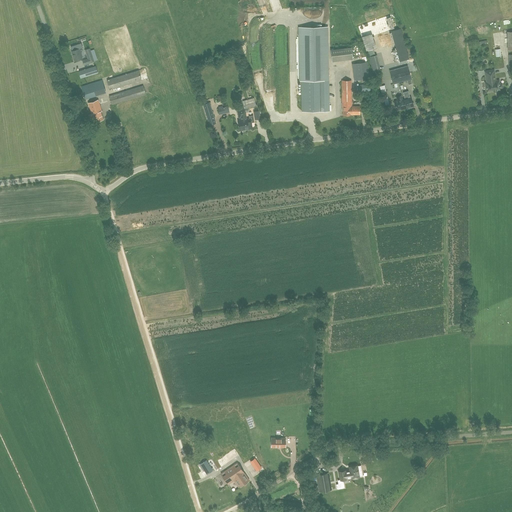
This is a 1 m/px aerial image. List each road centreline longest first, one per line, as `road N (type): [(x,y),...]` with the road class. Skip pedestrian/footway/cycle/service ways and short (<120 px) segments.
road 1 (unclassified): [(87,182),(103,194),(145,168),(511,108)]
road 2 (track): [(107,207),(198,511)]
road 3 (unclassified): [(251,498),(339,447),(511,432)]
road 4 (unclassified): [(87,182),(94,164),(36,0)]
